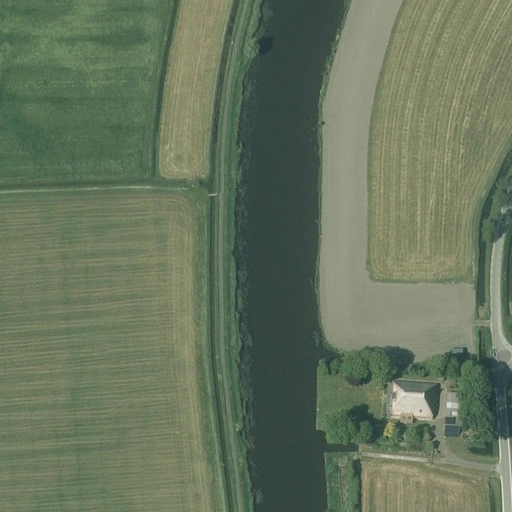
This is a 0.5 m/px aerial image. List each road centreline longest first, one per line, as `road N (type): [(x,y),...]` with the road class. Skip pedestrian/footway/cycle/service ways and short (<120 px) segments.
road 1 (tertiary): [(499,357),(494,287),(511,191)]
road 2 (tertiary): [(507,511),(499,357)]
